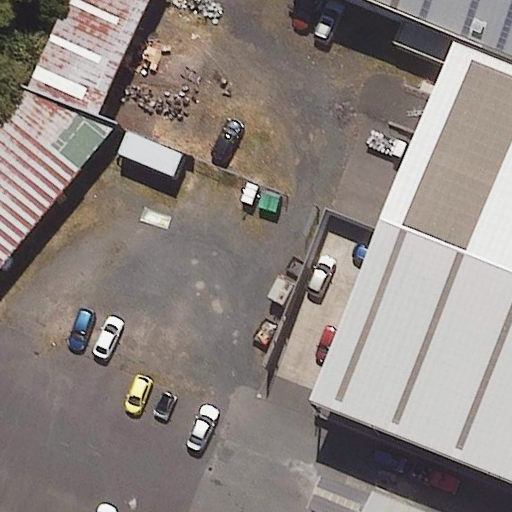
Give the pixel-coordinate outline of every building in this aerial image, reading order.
[(67,0),(28,84),(97,116),(152,0),(67,0)] [(511,0),(353,0),(511,59),(511,0)] [(511,480),(511,69),(450,46),(313,406),(511,480)] [(25,92),(0,122),(0,272),(115,133),(25,92)] [(127,129),(117,153),(175,177),(185,153),(127,129)] [(446,511),(366,481),(354,511),(446,511)]
